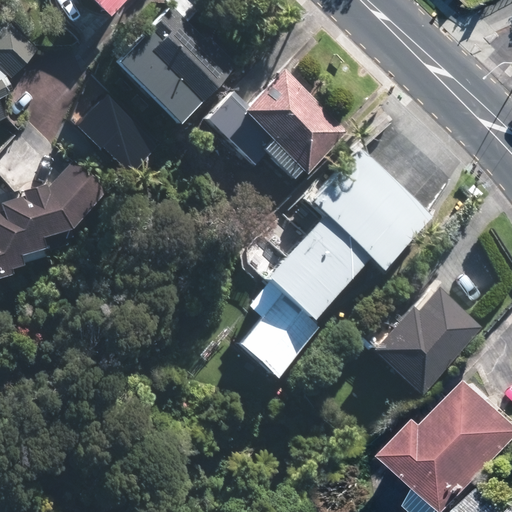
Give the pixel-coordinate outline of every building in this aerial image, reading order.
[(102,0),(111,8),(118,0),(102,0)] [(199,7),(192,0),(170,0),(188,18),(199,7)] [(235,69),(171,5),(143,33),(156,46),(147,54),(198,105),(235,69)] [(8,26),(0,33),(0,61),(10,72),(32,50),(8,26)] [(340,129),(281,72),(246,107),(304,165),(340,129)] [(0,115),(4,114),(0,104),(0,96),(12,91),(5,77),(0,79),(0,115)] [(359,151),(314,196),(383,264),(428,218),(359,151)] [(75,160),(48,188),(47,182),(25,189),(26,194),(4,201),(7,209),(0,211),(0,276),(16,271),(14,266),(27,262),(24,252),(48,245),(44,233),(72,225),(107,189),(75,160)] [(325,218),(273,272),(313,311),(365,257),(325,218)] [(431,287),(376,346),(419,385),(474,326),(431,287)] [(314,325),(283,297),(242,342),(274,370),(314,325)] [(431,420),(400,453),(458,505),(511,446),(511,418),(476,385),(437,426),(431,420)] [(511,511),(511,503),(496,489),(474,511),(511,511)]
